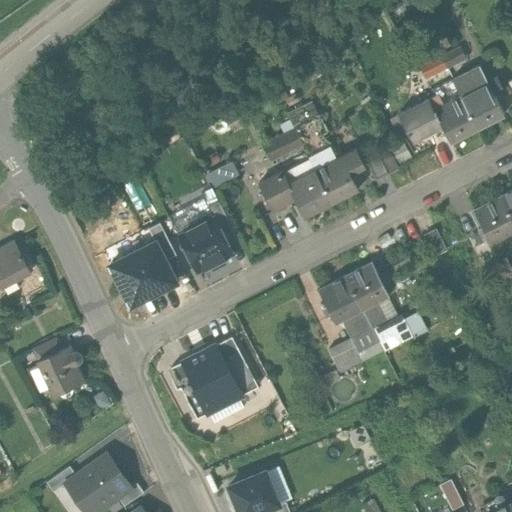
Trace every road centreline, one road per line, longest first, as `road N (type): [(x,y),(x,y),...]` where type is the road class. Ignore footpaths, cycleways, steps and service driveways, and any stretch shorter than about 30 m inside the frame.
road 1 (residential): [(118,356),(511,154)]
road 2 (residential): [(28,182),(118,356)]
road 3 (residential): [(118,356),(191,511)]
road 4 (tertiary): [(98,0),(0,75)]
